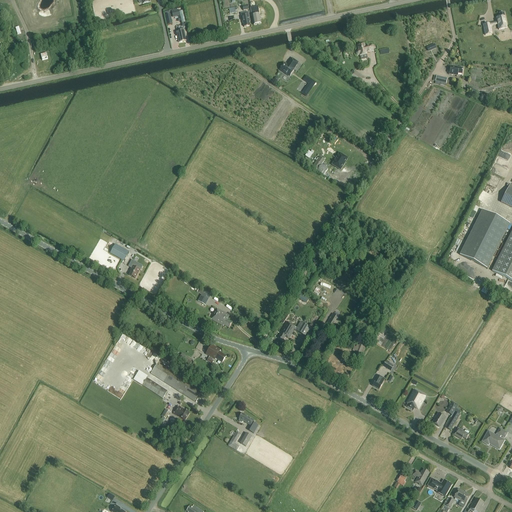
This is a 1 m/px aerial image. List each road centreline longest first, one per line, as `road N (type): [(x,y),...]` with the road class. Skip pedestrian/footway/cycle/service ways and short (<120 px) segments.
road 1 (track): [(256,351),(425,81)]
road 2 (tertiary): [(250,350),(0,220)]
road 3 (tertiary): [(496,475),(308,370),(250,350)]
road 4 (tertiary): [(167,53),(412,0)]
road 5 (unclassified): [(147,511),(250,350)]
road 6 (tertiary): [(167,53),(0,89)]
